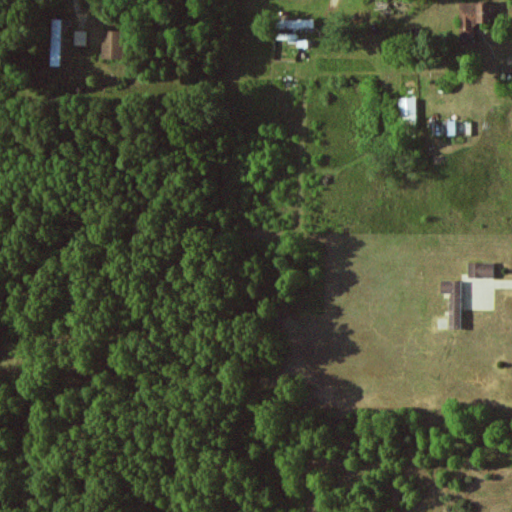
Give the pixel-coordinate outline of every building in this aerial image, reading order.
[(461,2),(462,34),(477,34),(477,23),(493,22),(493,1),(461,2)] [(62,66),(63,18),(53,18),(52,66),(62,66)] [(277,19),(277,38),(293,38),(293,28),(315,29),(315,20),(277,19)] [(88,30),(76,30),(75,44),(87,45),(88,30)] [(121,58),(122,30),(104,30),(103,58),(121,58)] [(417,127),(417,98),(401,97),(400,126),(417,127)] [(495,262),(469,262),(469,277),(495,277),(495,262)] [(463,280),(443,279),(443,293),(451,293),(450,328),(462,328),(463,280)]
